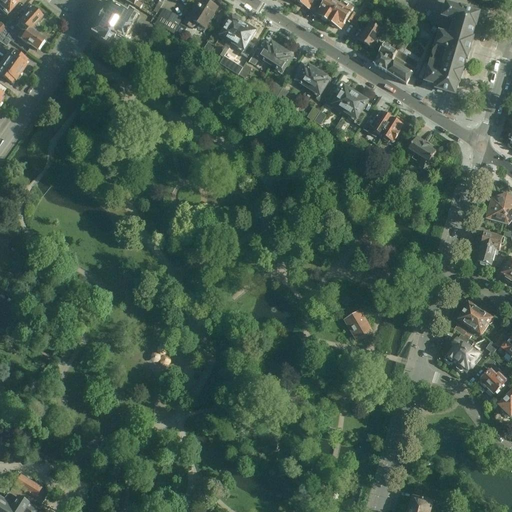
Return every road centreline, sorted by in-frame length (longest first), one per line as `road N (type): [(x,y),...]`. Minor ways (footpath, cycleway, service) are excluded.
road 1 (unclassified): [(480,146),(247,0)]
road 2 (unclassified): [(0,148),(83,16)]
road 3 (unclassified): [(379,511),(419,368)]
road 4 (unclassified): [(445,272),(480,146)]
road 5 (residential): [(419,368),(456,389),(480,428),(511,453)]
